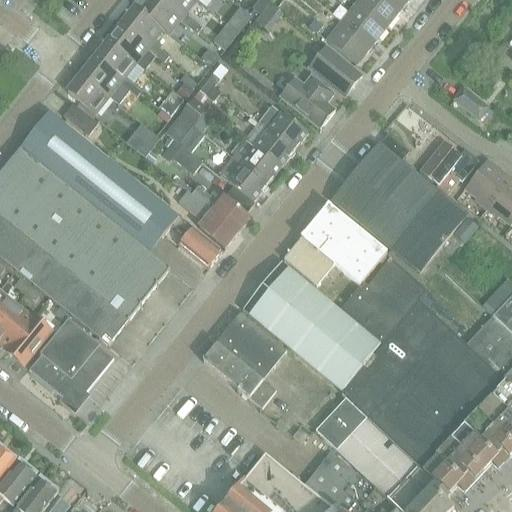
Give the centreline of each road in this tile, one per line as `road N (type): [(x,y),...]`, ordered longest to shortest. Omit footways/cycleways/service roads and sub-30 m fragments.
road 1 (residential): [(92,466),(398,85)]
road 2 (residential): [(511,163),(398,85)]
